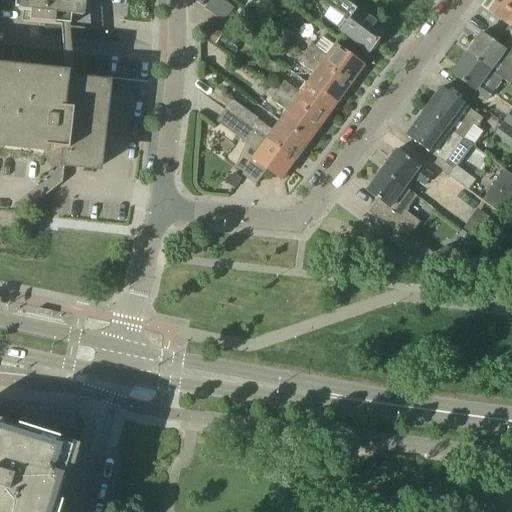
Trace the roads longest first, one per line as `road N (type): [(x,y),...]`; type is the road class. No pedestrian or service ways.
road 1 (residential): [(161,208),(299,223),(463,0)]
road 2 (tertiary): [(122,376),(384,404)]
road 3 (tertiary): [(384,404),(128,349)]
road 4 (residential): [(161,208),(179,45),(176,0)]
road 5 (tertiary): [(128,349),(0,319)]
road 6 (tertiary): [(511,421),(384,404)]
road 7 (tertiary): [(0,351),(122,376)]
road 8 (residential): [(79,511),(115,397)]
